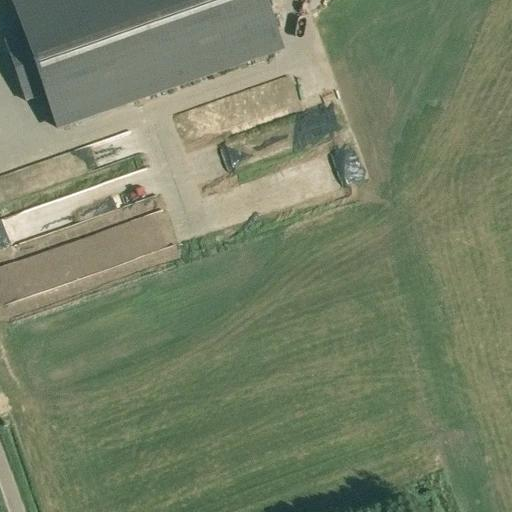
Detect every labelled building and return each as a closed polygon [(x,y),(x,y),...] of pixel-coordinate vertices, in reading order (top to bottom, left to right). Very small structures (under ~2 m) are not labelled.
[(25,100),(45,93),(56,126),(279,48),(261,0),(13,0),(12,1),(24,34),(4,41),(25,100)] [(257,148),(300,139),(298,130),(312,127),(310,117),(253,129),(257,148)] [(195,168),(231,158),(227,145),(191,155),(195,168)] [(111,188),(154,173),(152,166),(109,180),(111,188)] [(69,243),(51,253),(65,277),(74,272),(72,270),(81,265),(69,243)] [(43,252),(0,267),(0,281),(8,304),(56,287),(43,252)]
